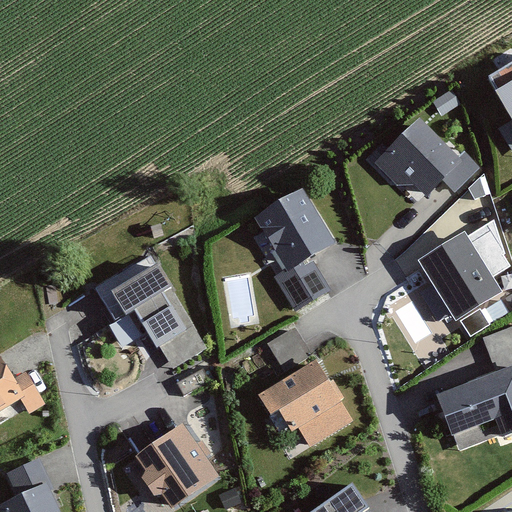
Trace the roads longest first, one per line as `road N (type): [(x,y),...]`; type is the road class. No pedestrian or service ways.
road 1 (residential): [(351,303),(420,511)]
road 2 (residential): [(62,350),(98,511)]
